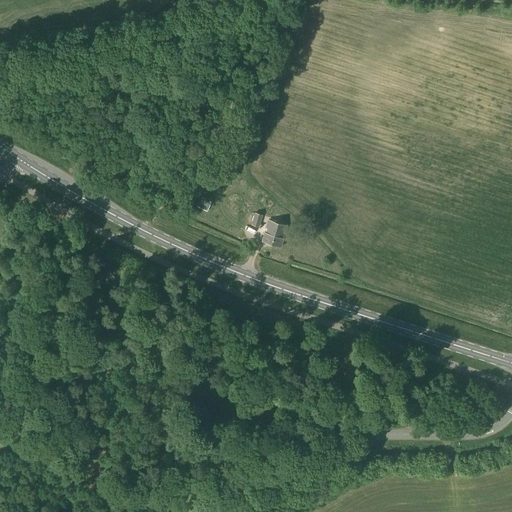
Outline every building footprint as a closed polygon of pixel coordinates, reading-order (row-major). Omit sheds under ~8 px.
[(198,196),(203,187),(196,184),(192,193),(198,196)] [(207,211),(211,202),(201,197),(197,207),(207,211)] [(258,227),(262,215),(254,213),(251,225),(258,227)] [(264,231),(268,219),(262,217),(259,229),(264,231)] [(280,247),(287,226),(269,220),(262,241),(280,247)]
